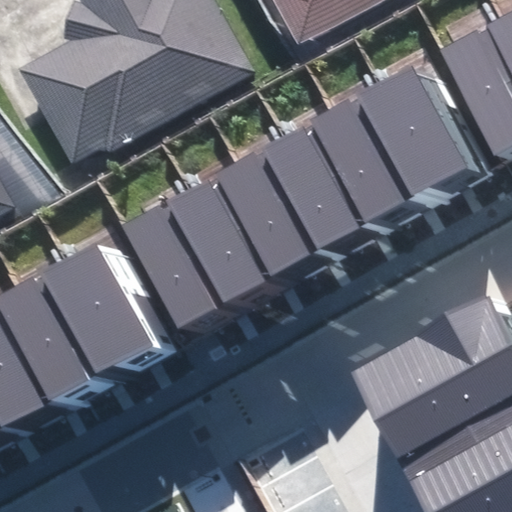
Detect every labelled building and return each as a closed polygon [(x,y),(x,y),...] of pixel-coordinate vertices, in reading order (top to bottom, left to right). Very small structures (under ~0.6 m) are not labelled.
[(22,78),(79,179),(262,77),(218,0),(79,0),(87,13),(76,10),(67,47),(75,49),(22,78)] [(272,0),(266,3),(300,62),(408,0),(272,0)] [(511,42),(505,30),(457,57),(511,157),(511,42)] [(437,70),(391,95),(452,206),(498,181),(437,70)] [(391,95),(347,119),(408,230),(452,206),(391,95)] [(347,119),(301,144),(362,255),(408,230),(347,119)] [(301,144),(253,170),(314,281),(362,255),(301,144)] [(253,170),(207,195),(268,306),(314,281),(253,170)] [(0,228),(21,217),(0,179),(0,228)] [(207,195),(154,224),(215,335),(268,306),(207,195)] [(180,356),(118,245),(74,270),(136,380),(180,356)] [(136,380),(74,270),(33,292),(95,403),(136,380)] [(33,292),(0,310),(0,343),(48,429),(95,403),(33,292)] [(511,316),(506,306),(365,385),(393,434),(511,367),(511,316)] [(0,343),(0,455),(48,429),(0,343)] [(511,367),(393,434),(420,482),(511,430),(511,367)] [(511,430),(420,482),(436,511),(475,511),(511,491),(511,430)] [(511,511),(511,491),(475,511),(511,511)]
